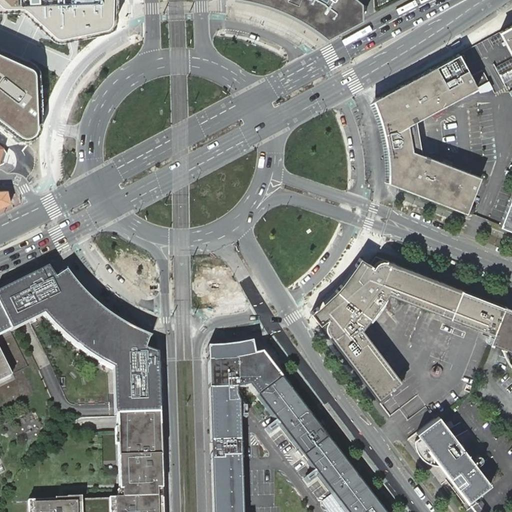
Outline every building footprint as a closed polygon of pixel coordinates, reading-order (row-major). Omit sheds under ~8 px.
[(111,0),(0,0),(0,13),(26,11),(50,34),(54,37),(61,38),(101,28),(105,27),(110,24),(112,20),(111,0)] [(328,38),(362,20),(361,0),(232,0),(233,1),(244,2),(256,5),(272,9),(278,11),(289,16),(298,20),(312,27),(328,38)] [(511,24),(499,32),(511,55),(511,24)] [(0,120),(22,138),(28,139),(37,137),(41,133),(43,127),(41,77),(38,71),(0,51),(0,120)] [(390,183),(465,213),(479,177),(420,154),(415,120),(477,87),(459,53),(375,98),(380,110),(383,118),(385,127),(387,137),(389,146),(390,162),(391,169),(390,183)] [(481,83),(487,81),(482,70),(476,73),(481,83)] [(0,208),(11,204),(8,191),(0,191),(0,208)] [(511,193),(500,224),(511,228),(511,193)] [(320,325),(339,350),(378,401),(402,383),(362,329),(388,294),(493,334),(504,306),(376,256),(371,264),(369,264),(368,266),(367,268),(361,277),(360,279),(346,295),(343,299),(342,301),(339,304),(334,309),(333,309),(337,313),(333,316),(320,325)] [(327,304),(333,309),(334,309),(339,304),(342,301),(343,299),(346,295),(360,279),(361,277),(367,268),(368,266),(369,264),(360,258),(351,271),(345,280),(331,295),(324,301),(327,304)] [(0,380),(11,375),(0,353),(0,334),(43,315),(63,336),(112,370),(114,416),(159,414),(157,355),(144,350),(142,350),(138,348),(132,346),(129,344),(125,342),(121,340),(114,336),(103,329),(99,326),(95,323),(90,319),(86,315),(81,311),(76,306),(71,301),(67,295),(61,289),(57,283),(54,280),(47,269),(0,291),(0,380)] [(65,273),(54,280),(57,283),(61,289),(67,295),(71,301),(76,306),(81,311),(86,315),(90,319),(95,323),(99,326),(103,329),(114,336),(121,340),(125,342),(129,344),(132,346),(138,348),(142,350),(144,350),(148,338),(131,331),(121,326),(91,304),(82,295),(74,286),(65,273)] [(333,309),(327,304),(324,301),(323,303),(310,312),(318,322),(325,316),(332,310),(333,309)] [(511,308),(504,306),(489,344),(511,352),(511,359),(510,366),(511,368),(511,308)] [(318,322),(320,325),(333,316),(337,313),(333,309),(332,310),(325,316),(318,322)] [(254,357),(255,356),(250,344),(236,348),(226,349),(213,349),(207,348),(207,361),(212,361),(217,362),(223,362),(229,362),(233,361),(244,359),(247,359),(251,358),(254,357)] [(241,511),(241,481),(240,455),(238,404),(235,397),(237,389),(248,387),(252,392),(263,406),(318,478),(344,511),(369,511),(378,506),(356,477),(287,387),(282,381),(276,373),(266,359),(261,354),(258,355),(255,356),(254,357),(251,358),(247,359),(244,359),(233,361),(229,362),(223,362),(217,362),(212,361),(207,361),(207,363),(207,370),(208,375),(208,377),(208,382),(209,402),(209,415),(209,434),(210,456),(211,476),(211,481),(212,503),(212,511),(241,511)] [(162,511),(159,414),(114,416),(117,506),(22,509),(21,511),(162,511)] [(439,416),(416,433),(420,437),(415,441),(415,444),(416,447),(417,450),(418,452),(419,455),(420,456),(421,457),(424,460),(426,461),(429,463),(431,465),(434,466),(437,466),(440,466),(467,502),(491,484),(483,473),(476,465),(455,437),(448,429),(439,416)]
